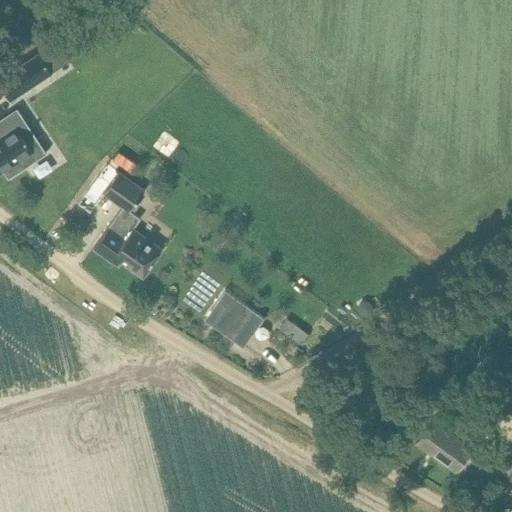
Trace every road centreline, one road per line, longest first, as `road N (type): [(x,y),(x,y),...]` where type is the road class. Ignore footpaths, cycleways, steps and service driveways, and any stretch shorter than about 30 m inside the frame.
road 1 (track): [(0,216),(126,310),(464,511)]
road 2 (track): [(260,391),(306,370),(511,232)]
